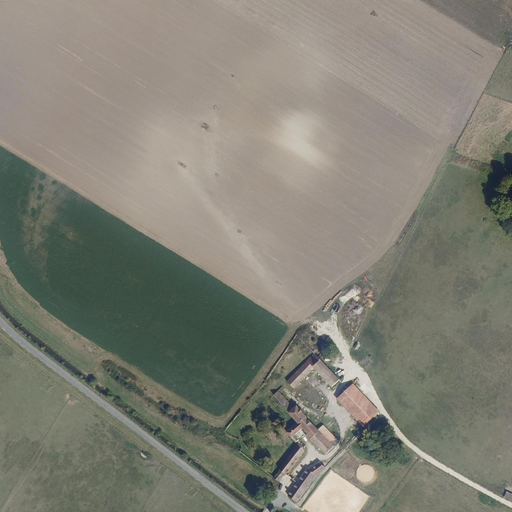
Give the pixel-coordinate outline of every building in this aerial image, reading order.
[(357,305),(353,311),(359,315),(363,309),(357,305)] [(328,369),(315,354),(287,379),(295,388),(308,375),(313,371),(317,377),(328,389),(338,380),(328,369)] [(313,381),(317,377),(313,371),(308,375),(313,381)] [(278,390),(274,394),(300,421),(288,432),(298,442),(301,439),(296,434),(303,427),(307,431),(306,433),(313,440),(324,452),(326,454),(335,444),(297,402),(294,405),(278,390)] [(376,415),(357,395),(345,408),(364,427),(376,415)] [(343,438),(348,443),(359,432),(354,427),(343,438)] [(274,479),(279,483),(280,483),(287,474),(288,475),(305,453),(298,446),(280,468),(282,470),(274,479)] [(321,471),(331,460),(327,458),(312,470),(303,481),(301,480),(298,484),(306,490),(321,471)] [(288,496),(297,503),(306,490),(298,484),(288,496)]
